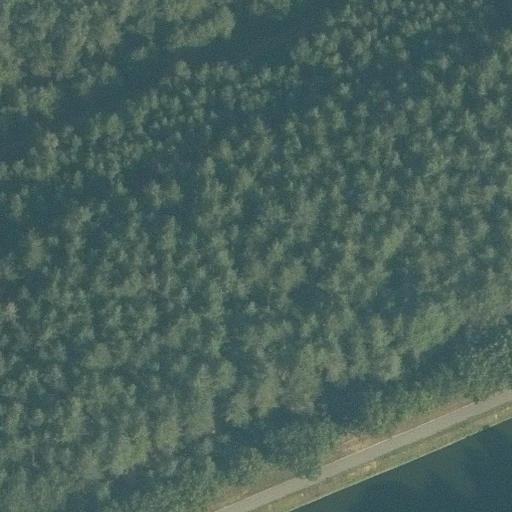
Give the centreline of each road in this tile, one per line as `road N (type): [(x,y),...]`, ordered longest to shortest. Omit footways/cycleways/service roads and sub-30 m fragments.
road 1 (track): [(0,164),(380,0)]
road 2 (track): [(253,0),(0,112)]
